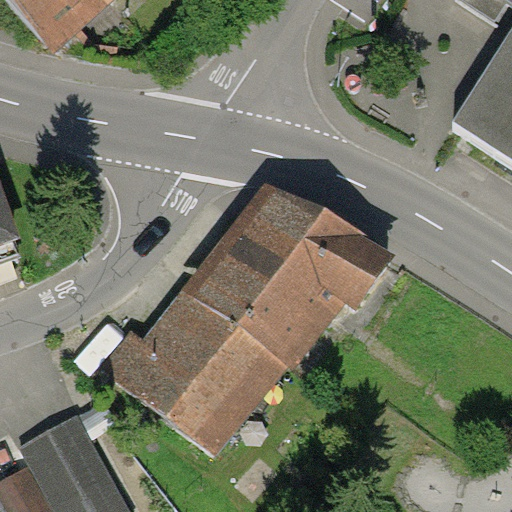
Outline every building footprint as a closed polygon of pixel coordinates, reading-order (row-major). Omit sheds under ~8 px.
[(1,0),(46,49),(101,0),(1,0)] [(511,0),(497,0),(511,9),(511,42),(453,133),(511,171),(511,0)] [(0,270),(21,263),(0,205),(0,270)] [(270,208),(196,306),(282,371),(336,305),(353,315),(387,270),(270,208)] [(135,343),(109,379),(215,462),(282,371),(196,306),(187,300),(147,351),(135,343)] [(126,511),(75,422),(19,453),(31,474),(0,491),(0,508),(2,511),(126,511)]
